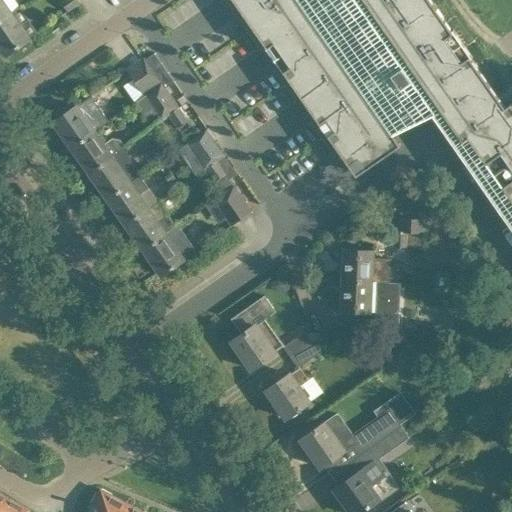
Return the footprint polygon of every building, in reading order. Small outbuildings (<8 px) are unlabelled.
[(0,0),(0,19),(11,12),(2,0),(0,0)] [(81,2),(79,0),(61,0),(60,1),(68,11),(81,2)] [(234,0),(248,19),(266,45),(265,46),(284,74),(286,73),(320,122),(318,122),(338,151),(357,175),(401,144),(393,134),(433,113),(454,142),(461,137),(460,134),(462,133),(464,135),(489,118),(504,107),(503,107),(505,105),(491,84),(475,63),(476,62),(472,57),(473,56),(461,40),(453,28),(452,29),(444,17),(444,16),(432,0),(234,0)] [(11,12),(0,19),(0,44),(7,54),(29,37),(11,12)] [(143,94),(144,94),(161,82),(144,57),(128,69),(145,93),(143,94)] [(168,115),(169,115),(180,108),(161,82),(144,94),(161,119),(168,115)] [(54,121),(72,147),(97,130),(106,124),(109,122),(95,102),(99,99),(95,92),(54,121)] [(461,137),(454,142),(456,146),(458,149),(461,152),(466,160),(479,178),(506,217),(511,225),(511,103),(511,102),(506,106),(505,105),(503,107),(504,107),(489,118),(464,135),(462,133),(460,134),(461,137)] [(188,120),(180,108),(169,115),(177,128),(188,120)] [(97,130),(72,147),(74,150),(71,152),(79,162),(81,160),(90,172),(123,149),(133,142),(130,137),(122,142),(120,139),(112,138),(106,143),(97,130)] [(140,175),(123,149),(90,172),(108,198),(140,175)] [(213,162),(205,150),(193,159),(201,171),(213,162)] [(219,178),(227,190),(234,186),(229,179),(237,173),(224,156),(206,168),(215,181),(219,178)] [(140,193),(149,187),(140,175),(108,198),(126,223),(149,207),(140,193)] [(214,199),(233,225),(251,211),(234,186),(227,190),(214,199)] [(149,207),(126,223),(144,249),(175,226),(166,213),(159,219),(149,207)] [(394,246),(406,247),(407,244),(423,245),(424,219),(400,217),(400,231),(395,230),(394,246)] [(178,224),(144,249),(162,275),(196,250),(178,224)] [(344,247),(342,280),(372,281),(390,282),(391,258),(374,257),(374,249),(344,247)] [(272,280),(272,287),(276,292),(286,293),(290,289),(291,282),(286,277),(277,276),(272,280)] [(370,309),(372,281),(342,280),(340,307),(370,309)] [(264,294),(231,318),(242,333),(232,340),(234,343),(232,347),(237,355),(241,354),(252,368),(277,350),(258,323),(276,311),(264,294)] [(377,312),(376,332),(399,333),(399,312),(377,312)] [(424,323),(424,332),(438,333),(439,324),(424,323)] [(305,331),(283,346),(292,357),(313,342),(313,341),(305,331)] [(313,342),(292,357),(298,367),(299,366),(328,345),(323,338),(318,337),(313,341),(313,342)] [(283,378),(266,389),(286,417),(302,405),(310,400),(299,385),(308,379),(299,366),(298,367),(283,378)] [(317,427),(301,438),(321,466),(337,455),(344,450),(353,444),(360,455),(385,437),(402,425),(394,415),(390,408),(353,434),(338,412),(325,422),(317,427)] [(360,455),(331,475),(338,485),(335,487),(344,500),(342,501),(349,511),(352,511),(353,511),(352,511),(360,511),(379,499),(370,486),(386,475),(376,461),(380,458),(393,449),(385,437),(360,455)] [(122,511),(126,504),(99,489),(90,506),(86,511),(122,511)] [(5,497),(0,507),(0,511),(24,511),(26,509),(5,497)] [(413,511),(406,501),(390,511),(413,511)]
